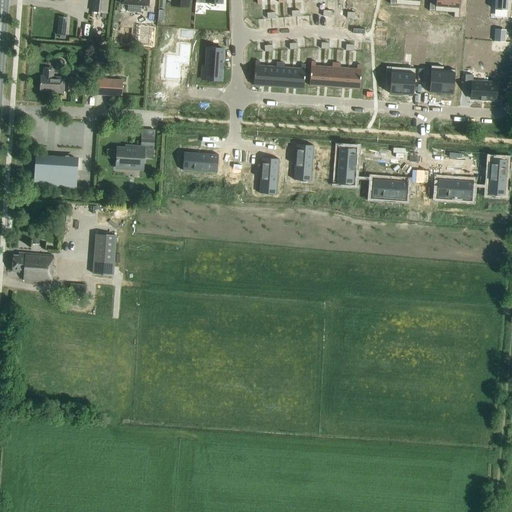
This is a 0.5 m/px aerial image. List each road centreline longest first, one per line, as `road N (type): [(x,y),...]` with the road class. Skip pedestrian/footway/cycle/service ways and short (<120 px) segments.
road 1 (track): [(164,119),(511,144)]
road 2 (residential): [(236,96),(422,110)]
road 3 (track): [(511,344),(497,511)]
road 4 (residential): [(237,37),(363,34)]
